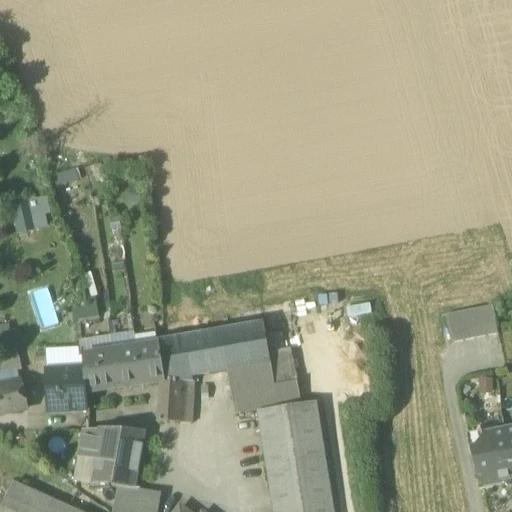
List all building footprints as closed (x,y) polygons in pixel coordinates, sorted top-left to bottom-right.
[(78,183),(75,171),(52,178),(55,189),(78,183)] [(143,192),(130,188),(126,202),(139,206),(143,192)] [(47,196),(27,201),(34,233),(48,230),(45,216),(51,215),(47,196)] [(8,205),(18,236),(34,233),(27,201),(8,205)] [(369,304),(345,309),(348,320),(371,315),(369,304)] [(73,324),(78,323),(100,319),(94,305),(71,310),(73,324)] [(445,317),(451,345),(498,335),(492,308),(445,317)] [(194,378),(228,372),(270,365),(268,353),(263,324),(157,343),(158,347),(163,383),(194,383),(194,378)] [(0,326),(0,351),(14,348),(8,325),(0,326)] [(134,334),(79,342),(79,350),(80,357),(83,357),(83,358),(84,358),(158,347),(157,343),(156,334),(135,337),(134,334)] [(85,370),(85,371),(86,394),(161,383),(163,383),(158,347),(84,358),(85,370)] [(0,371),(1,375),(17,372),(21,370),(16,348),(14,348),(0,351),(0,371)] [(46,351),(47,373),(84,371),(83,358),(83,357),(80,357),(79,350),(46,351)] [(288,350),(268,353),(270,365),(274,387),(293,384),(294,384),(288,350)] [(274,387),(270,365),(228,372),(232,394),(274,387)] [(87,411),(86,394),(85,371),(84,371),(47,373),(50,413),(87,411)] [(1,375),(0,375),(0,387),(19,383),(17,372),(1,375)] [(493,380),(478,380),(478,396),(493,396),(493,380)] [(0,416),(25,411),(19,383),(0,387),(0,416)] [(191,425),(194,383),(163,383),(161,383),(158,424),(191,425)] [(274,387),(232,394),(235,414),(297,404),(293,384),(274,387)] [(257,414),(272,511),(333,511),(316,404),(257,414)] [(88,430),(81,430),(76,459),(95,463),(97,451),(87,450),(88,430)] [(119,489),(134,490),(145,433),(88,430),(87,450),(97,451),(95,463),(91,487),(119,489)] [(481,476),(483,488),(500,484),(499,482),(511,479),(511,430),(484,436),(476,448),(470,449),(476,477),(481,476)] [(95,463),(76,459),(72,483),(91,487),(95,463)] [(73,511),(13,485),(0,511),(73,511)] [(156,511),(160,495),(139,491),(139,490),(134,490),(119,489),(114,511),(156,511)]
